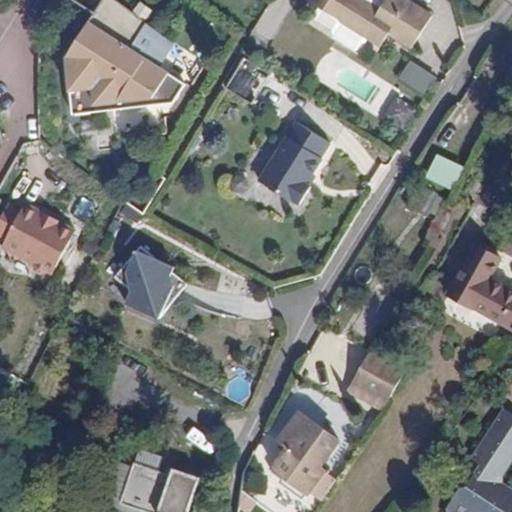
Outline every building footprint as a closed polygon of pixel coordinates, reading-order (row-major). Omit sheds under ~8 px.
[(134,47),(150,23),(114,0),(104,0),(75,45),(80,48),(72,67),(68,68),(74,115),(114,107),(148,57),(134,47)] [(379,0),(324,0),(332,5),(352,18),(346,29),(347,36),(367,49),(374,48),(381,37),(382,37),(391,25),(400,32),(424,47),(445,14),(422,0),(396,0),(391,8),(379,0)] [(352,18),(332,5),(328,12),(329,19),(346,29),(352,18)] [(392,44),(400,32),(391,25),(382,37),(392,44)] [(66,59),(68,68),(72,67),(80,48),(75,45),(66,59)] [(179,78),(148,57),(114,107),(167,97),(179,78)] [(410,61),(398,80),(425,97),(437,78),(410,61)] [(383,119),(403,131),(416,110),(396,97),(383,119)] [(326,160),(325,159),(337,140),(303,119),(266,178),(301,200),(301,199),(306,202),(318,184),(316,183),(313,181),(319,172),(326,160)] [(436,154),(425,178),(451,191),(463,167),(436,154)] [(316,183),(322,174),(319,172),(313,181),(316,183)] [(435,201),(417,193),(411,205),(430,213),(435,201)] [(26,209),(22,218),(15,214),(0,239),(0,241),(11,248),(7,254),(35,270),(39,279),(50,276),(55,270),(58,273),(77,238),(62,229),(58,233),(40,223),(41,218),(26,209)] [(62,229),(41,218),(40,223),(58,233),(62,229)] [(511,288),(492,277),(503,258),(475,243),(450,289),(434,280),(426,295),(440,304),(447,293),(511,328),(511,288)] [(110,299),(160,321),(182,272),(132,250),(110,299)] [(366,358),(360,368),(394,386),(400,376),(366,358)] [(350,398),(384,412),(395,385),(362,371),(350,398)] [(511,447),(498,470),(503,478),(504,471),(511,458),(511,409),(506,406),(499,416),(511,425),(511,447)] [(340,439),(301,412),(282,439),(321,466),(340,439)] [(486,454),(481,460),(468,481),(460,482),(448,501),(448,508),(454,511),(511,511),(511,494),(497,485),(498,470),(511,447),(511,425),(499,416),(478,448),(486,454)] [(474,455),(481,460),(486,454),(478,448),(474,455)] [(188,511),(200,477),(175,469),(173,476),(136,463),(124,501),(156,511),(188,511)] [(511,484),(503,478),(498,470),(497,485),(511,494),(511,484)]
